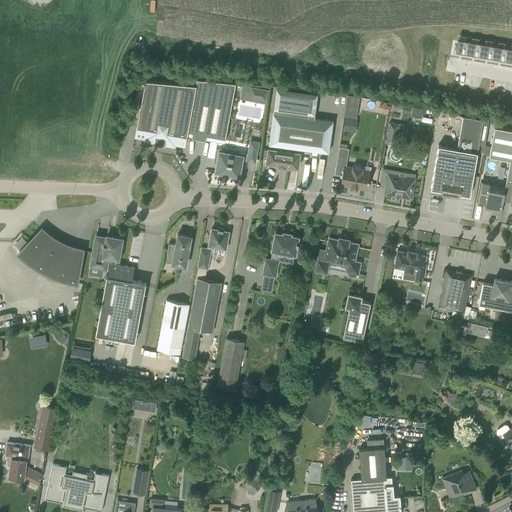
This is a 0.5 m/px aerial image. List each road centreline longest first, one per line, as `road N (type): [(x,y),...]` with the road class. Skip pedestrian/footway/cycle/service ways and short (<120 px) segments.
road 1 (residential): [(511,243),(338,207),(175,201)]
road 2 (unclassified): [(0,187),(121,191)]
